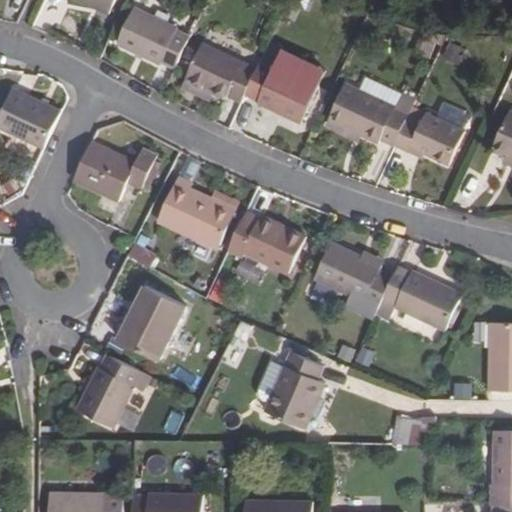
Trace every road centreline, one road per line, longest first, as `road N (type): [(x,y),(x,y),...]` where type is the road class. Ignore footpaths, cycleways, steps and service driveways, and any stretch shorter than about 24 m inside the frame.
road 1 (residential): [(511,251),(244,165),(95,87)]
road 2 (residential): [(28,232),(15,257),(20,285),(43,302),(71,301),(92,283),(96,255),(81,231),(54,222)]
road 3 (residential): [(95,87),(50,187),(54,222)]
